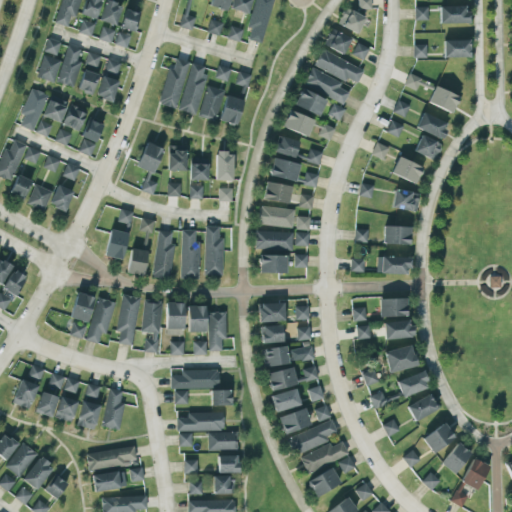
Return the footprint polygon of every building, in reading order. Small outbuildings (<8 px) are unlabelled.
[(66,26),(69,17),(75,18),(78,0),(59,0),(54,24),(66,26)] [(100,0),(84,0),(79,15),(93,20),(100,0)] [(98,21),(114,26),(120,5),(104,0),(98,21)] [(209,0),(208,6),(225,11),(228,0),(209,0)] [(246,14),(250,0),(232,0),(230,9),(246,14)] [(259,43),(272,0),(254,0),(246,27),(250,29),(247,40),(259,43)] [(370,0),(357,0),(357,9),(370,9),(370,0)] [(439,6),(439,24),(467,23),(467,6),(439,6)] [(427,20),(427,7),(414,7),(414,20),(427,20)] [(356,34),(364,17),(344,8),(336,24),(356,34)] [(138,13),(124,9),(119,28),(133,32),(138,13)] [(179,27),(190,30),(194,17),(183,14),(179,27)] [(222,23),(209,19),(205,32),(218,36),(222,23)] [(93,23),(80,20),(77,33),(90,36),(93,23)] [(241,28),(228,26),(226,39),(239,41),(241,28)] [(97,39),(109,43),(113,31),(101,27),(97,39)] [(342,55),(350,38),(331,29),(323,45),(342,55)] [(125,48),(129,36),(117,32),(113,44),(125,48)] [(59,42),(45,38),(42,52),(55,55),(59,42)] [(442,57),(469,57),(469,40),(442,40),(442,57)] [(351,54),(362,60),(368,48),(356,43),(351,54)] [(425,58),(425,44),(412,45),(412,58),(425,58)] [(79,49),(65,46),(56,84),(73,88),(79,62),(76,61),(79,49)] [(362,71),(321,49),(312,65),(344,82),(346,78),(355,83),(362,71)] [(84,65),(96,67),(98,55),(86,53),(84,65)] [(60,61),(42,55),(35,77),(52,83),(60,61)] [(157,104),(175,109),(187,62),(175,59),(173,67),(167,66),(157,104)] [(103,70),(116,74),(119,64),(106,60),(103,70)] [(193,115),(207,68),(191,63),(177,110),(193,115)] [(213,77),(226,82),(230,69),(217,65),(213,77)] [(343,103),(347,92),(338,88),(341,82),(309,69),(302,86),(343,103)] [(97,74),(81,70),(76,91),(91,95),(97,74)] [(249,74),(237,72),(234,85),(246,87),(249,74)] [(416,91),(420,78),(407,74),(403,86),(416,91)] [(112,101),(116,80),(100,77),(95,98),(112,101)] [(214,121),(223,90),(206,85),(197,116),(214,121)] [(426,102),(451,114),(458,97),(434,86),(426,102)] [(23,115),(18,126),(32,131),(47,95),(30,88),(19,113),(23,115)] [(318,116),(325,100),(300,89),(293,106),(318,116)] [(58,123),(66,102),(49,95),(41,116),(58,123)] [(218,121),(235,126),(242,100),(225,95),(218,121)] [(392,113),(404,117),(408,104),(396,100),(392,113)] [(86,110),(69,104),(61,125),(78,131),(86,110)] [(326,115),(338,121),(344,109),(331,104),(326,115)] [(313,120),(288,110),(281,127),(306,137),(313,120)] [(415,128),(440,139),(447,123),(421,112),(415,128)] [(45,137),(51,126),(39,120),(34,132),(45,137)] [(101,124),(87,120),(81,138),(94,143),(101,124)] [(397,137),(402,126),(390,121),(385,132),(397,137)] [(53,141),(65,146),(70,133),(58,129),(53,141)] [(412,151),(432,161),(440,144),(420,135),(412,151)] [(292,158),(297,142),(279,136),(273,152),(292,158)] [(77,152),(90,156),(93,143),(80,139),(77,152)] [(25,145),(12,140),(8,150),(3,148),(0,155),(0,176),(10,181),(25,145)] [(151,174),(162,149),(145,142),(134,166),(151,174)] [(387,147),(375,143),(370,155),(382,160),(387,147)] [(166,170),(184,171),(184,146),(167,146),(166,170)] [(39,151),(27,147),(22,159),(34,163),(39,151)] [(321,152),(308,149),(305,162),(317,165),(321,152)] [(214,181),(231,181),(231,152),(214,152),(214,181)] [(54,172),(58,160),(46,155),(42,168),(54,172)] [(206,181),(207,159),(189,157),(188,180),(206,181)] [(298,165),(272,157),(267,175),(294,182),(298,165)] [(390,175),(415,183),(421,166),(396,158),(390,175)] [(73,181),(79,169),(66,163),(60,175),(73,181)] [(302,185),(314,187),(316,175),(304,172),(302,185)] [(8,196),(23,200),(29,180),(14,175),(8,196)] [(140,192),(152,194),(155,182),(142,180),(140,192)] [(289,186),(264,182),(261,199),(287,204),(289,186)] [(179,197),(179,183),(166,183),(165,196),(179,197)] [(42,211),(50,191),(33,184),(25,204),(42,211)] [(63,212),(72,191),(56,184),(47,205),(63,212)] [(370,185),(359,184),(358,195),(369,196),(370,185)] [(201,186),(187,185),(187,199),(201,199),(201,186)] [(231,189),(217,188),(217,201),(230,202),(231,189)] [(418,194),(394,189),(390,207),(415,213),(418,194)] [(310,209),(312,196),(299,193),(297,207),(310,209)] [(293,210),(258,206),(256,224),(291,228),(293,210)] [(131,212),(119,209),(116,222),(128,224),(131,212)] [(308,217),(295,217),(295,230),(308,230),(308,217)] [(151,233),(153,220),(140,218),(138,231),(151,233)] [(221,276),(222,237),(217,237),(217,227),(203,226),(203,275),(221,276)] [(409,227),(383,226),(382,244),(409,245),(409,227)] [(366,230),(353,229),(353,242),(365,242),(366,230)] [(121,260),(126,233),(108,230),(103,256),(121,260)] [(174,243),(169,243),(170,233),(157,230),(150,277),(168,280),(174,243)] [(194,230),(180,230),(178,279),(197,279),(199,241),(193,241),(194,230)] [(291,232),(254,231),(253,249),(290,250),(291,232)] [(307,233),(294,232),(293,246),(307,246),(307,233)] [(145,251),(129,249),(126,274),(143,275),(145,251)] [(305,268),(306,255),(293,254),(292,267),(305,268)] [(285,255),(258,255),(258,273),(285,273),(285,255)] [(375,274),(408,275),(408,257),(375,256),(375,274)] [(362,272),(363,259),(349,258),(349,272),(362,272)] [(0,284),(10,266),(0,260),(0,284)] [(1,288),(15,295),(25,277),(11,270),(1,288)] [(0,289),(0,309),(2,311),(12,296),(1,288),(0,289)] [(92,296),(74,293),(69,319),(87,322),(92,296)] [(137,297),(119,294),(115,332),(118,333),(117,344),(132,345),(137,297)] [(114,303),(96,297),(83,340),(97,344),(99,334),(104,335),(114,303)] [(405,298),(378,299),(378,317),(406,316),(405,298)] [(142,352),(156,353),(160,301),(143,299),(139,334),(143,334),(142,352)] [(164,335),(182,335),(182,303),(165,302),(164,335)] [(256,304),(257,322),(283,321),(282,303),(256,304)] [(187,332),(204,332),(204,306),(186,306),(187,332)] [(294,307),(294,320),(307,319),(306,306),(294,307)] [(365,320),(363,307),(350,309),(351,322),(365,320)] [(225,339),(224,312),(206,312),(206,351),(220,351),(220,340),(225,339)] [(383,340),(411,337),(409,320),(382,323),(383,340)] [(84,326),(71,322),(67,335),(81,339),(84,326)] [(281,343),(281,326),(259,326),(259,343),(281,343)] [(295,327),(296,340),(309,339),(308,326),(295,327)] [(368,326),(355,326),(355,339),(369,338),(368,326)] [(192,341),(192,355),(205,355),(205,341),(192,341)] [(168,355),(182,355),(182,342),(169,342),(168,355)] [(297,348),(299,361),(312,359),(310,346),(297,348)] [(415,367),(411,346),(383,351),(387,372),(415,367)] [(261,348),(262,366),(286,365),(285,347),(261,348)] [(39,379),(42,370),(30,365),(27,375),(39,379)] [(301,369),(304,382),(316,379),(313,366),(301,369)] [(265,372),(269,390),(295,385),(291,368),(265,372)] [(376,382),(374,369),(361,372),(363,385),(376,382)] [(169,389),(217,388),(217,370),(180,371),(180,375),(169,375),(169,389)] [(429,387),(422,371),(395,381),(401,397),(429,387)] [(34,412),(49,417),(64,377),(49,372),(34,412)] [(74,393),(77,381),(65,378),(62,389),(74,393)] [(28,409),(37,386),(19,379),(10,402),(28,409)] [(83,394),(96,397),(98,387),(86,384),(83,394)] [(306,390),(309,402),(322,398),(318,386),(306,390)] [(121,392),(108,388),(99,426),(117,431),(124,403),(119,402),(121,392)] [(269,396),(273,412),(299,405),(294,389),(269,396)] [(230,405),(230,390),(210,390),(210,406),(230,405)] [(186,404),(185,391),(172,391),(173,404),(186,404)] [(385,405),(381,392),(368,397),(373,409),(385,405)] [(406,405),(412,420),(437,410),(431,394),(406,405)] [(76,401),(59,396),(53,418),(69,422),(76,401)] [(94,429),(98,405),(79,402),(75,426),(94,429)] [(317,420),(328,417),(324,406),(313,409),(317,420)] [(283,435),(309,425),(303,408),(276,418),(283,435)] [(186,413),(186,418),(175,418),(175,431),(222,430),(222,412),(186,413)] [(327,441),(325,436),(335,432),(330,420),(285,438),(292,456),(327,441)] [(398,430),(392,420),(381,426),(387,437),(398,430)] [(421,439),(432,453),(453,438),(443,423),(421,439)] [(206,433),(207,450),(236,449),(235,432),(206,433)] [(177,433),(177,447),(190,446),(190,433),(177,433)] [(0,437),(0,457),(4,461),(16,444),(3,434),(0,437)] [(346,456),(341,442),(330,446),(329,444),(298,456),(304,472),(346,456)] [(35,454),(21,443),(3,466),(17,477),(35,454)] [(452,474),(470,454),(457,443),(440,463),(452,474)] [(87,470),(135,462),(132,445),(84,454),(87,470)] [(418,460),(411,450),(401,457),(408,467),(418,460)] [(216,473),(237,473),(237,456),(216,456),(216,473)] [(335,463),(341,473),(353,467),(347,456),(335,463)] [(51,466),(36,457),(22,481),(36,490),(51,466)] [(487,466),(472,458),(459,481),(474,490),(487,466)] [(195,474),(195,460),(182,460),(182,474),(195,474)] [(141,480),(140,468),(128,469),(129,481),(141,480)] [(306,481),(314,497),(339,483),(330,468),(306,481)] [(93,492),(125,487),(122,470),(90,475),(93,492)] [(430,490),(438,481),(429,472),(420,482),(430,490)] [(0,478),(0,486),(6,492),(14,481),(4,474),(0,478)] [(43,490),(55,499),(66,483),(54,475),(43,490)] [(211,494),(232,494),(233,477),(211,477),(211,494)] [(201,494),(200,482),(187,482),(187,495),(201,494)] [(371,493),(364,483),(353,490),(360,500),(371,493)] [(23,505),(31,495),(20,487),(13,497),(23,505)] [(448,501),(459,507),(466,496),(454,490),(448,501)] [(100,511),(134,511),(134,510),(145,509),(145,496),(100,497),(100,511)] [(325,511),(353,511),(356,511),(346,497),(325,511)] [(29,510),(31,511),(44,511),(47,508),(37,500),(29,510)] [(233,511),(233,500),(186,501),(186,511),(233,511)] [(370,511),(371,511),(387,511),(380,502),(370,511)]
